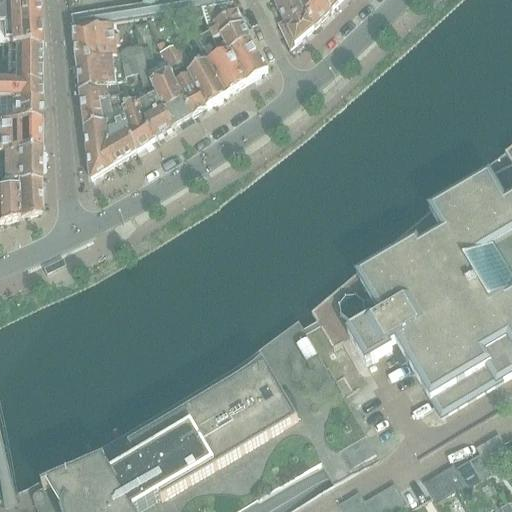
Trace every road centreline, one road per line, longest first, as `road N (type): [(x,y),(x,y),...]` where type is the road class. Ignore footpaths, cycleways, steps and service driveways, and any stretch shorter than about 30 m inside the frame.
road 1 (residential): [(72,239),(184,176),(297,95)]
road 2 (residential): [(72,239),(51,0)]
road 3 (residential): [(511,393),(339,497)]
road 4 (unknown): [(306,488),(301,477),(317,464),(287,430),(205,475)]
road 5 (residential): [(297,95),(402,0)]
